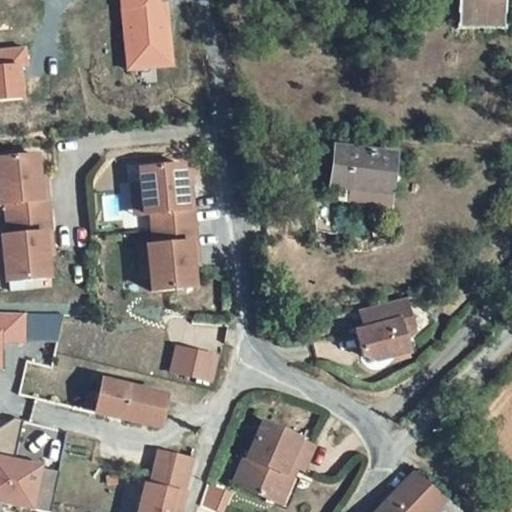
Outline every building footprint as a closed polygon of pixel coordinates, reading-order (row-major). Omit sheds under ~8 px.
[(159,0),(119,0),(123,70),(173,67),(169,0),(159,1),(159,0)] [(511,0),(478,0),(472,32),(484,34),(483,40),(511,44),(511,0)] [(0,99),(26,98),(23,46),(0,47),(0,99)] [(391,156),(332,149),(326,194),(349,197),(350,185),(387,189),(391,156)] [(0,208),(2,208),(3,224),(45,220),(44,203),(37,203),(35,183),(33,159),(0,161),(0,208)] [(137,190),(141,221),(148,220),(149,236),(191,231),(189,214),(183,215),(181,192),(179,170),(136,174),(137,190)] [(44,203),(42,182),(35,183),(37,203),(44,203)] [(128,190),(132,222),(141,221),(137,190),(128,190)] [(189,214),(187,192),(181,192),(183,215),(189,214)] [(0,263),(1,271),(2,286),(45,283),(43,258),(41,238),(47,237),(45,220),(3,224),(5,240),(0,240),(0,263)] [(149,298),(192,294),(189,271),(187,249),(193,248),(191,231),(149,236),(151,252),(144,252),(147,283),(149,298)] [(189,271),(195,271),(193,248),(187,249),(189,271)] [(135,253),(138,284),(147,283),(144,252),(135,253)] [(414,327),(403,293),(355,309),(361,330),(354,332),(361,353),(377,358),(408,351),(404,338),(414,327)] [(59,342),(60,313),(0,311),(0,369),(2,369),(3,340),(59,342)] [(168,371),(212,381),(219,353),(175,342),(168,371)] [(163,400),(99,383),(93,412),(155,429),(163,400)] [(231,487),(268,504),(281,476),(289,479),(295,469),(303,472),(313,449),(300,444),(302,440),(264,423),(249,459),(244,457),(231,487)] [(0,452),(0,501),(32,510),(43,464),(0,452)] [(158,491),(179,497),(188,464),(168,459),(158,491)] [(434,511),(444,499),(414,471),(374,511),(434,511)] [(268,504),(275,508),(289,479),(281,476),(268,504)] [(216,511),(224,491),(207,484),(199,504),(216,511)] [(135,511),(174,511),(179,497),(158,491),(142,487),(135,511)] [(457,511),(444,499),(434,511),(457,511)]
